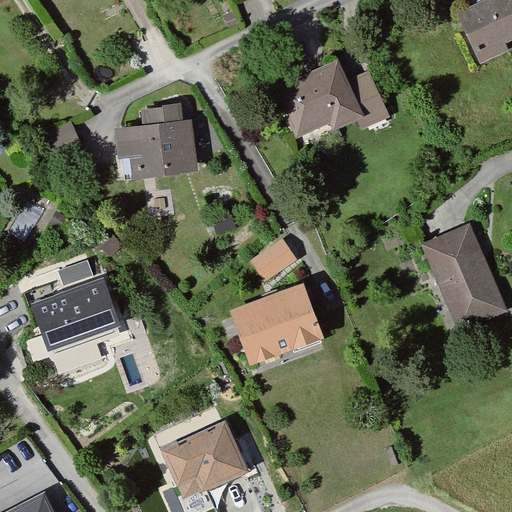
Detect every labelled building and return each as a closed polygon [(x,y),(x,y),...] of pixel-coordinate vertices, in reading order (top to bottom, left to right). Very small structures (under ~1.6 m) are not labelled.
[(511,0),(508,0),(463,20),(479,58),(500,49),(497,42),(511,35),(511,0)] [(338,69),(280,95),(296,132),(332,116),(336,123),(356,114),(360,124),(382,114),(367,79),(346,88),(338,69)] [(181,131),(180,112),(148,114),(149,135),(120,137),(122,159),(140,158),(140,173),(191,169),(188,130),(181,131)] [(470,235),(429,251),(461,328),(501,312),(470,235)] [(294,263),(283,246),(255,264),(266,281),(294,263)] [(114,323),(99,279),(29,303),(44,347),(114,323)] [(315,337),(300,296),(239,318),(253,359),(315,337)] [(242,468),(223,425),(168,448),(184,487),(203,479),(205,483),(242,468)] [(52,511),(44,495),(9,511),(52,511)]
